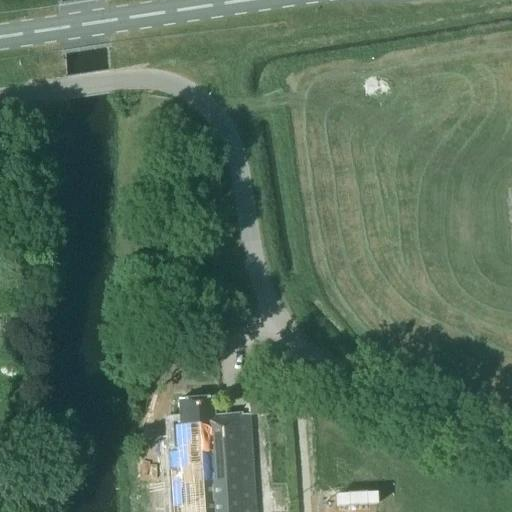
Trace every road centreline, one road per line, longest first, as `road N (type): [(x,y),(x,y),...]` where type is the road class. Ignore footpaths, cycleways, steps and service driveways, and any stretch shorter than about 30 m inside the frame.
road 1 (unclassified): [(511,450),(353,388),(314,364),(262,290),(226,127),(174,84),(124,80)]
road 2 (secondary): [(0,38),(257,0)]
road 3 (unclassified): [(0,97),(124,80)]
